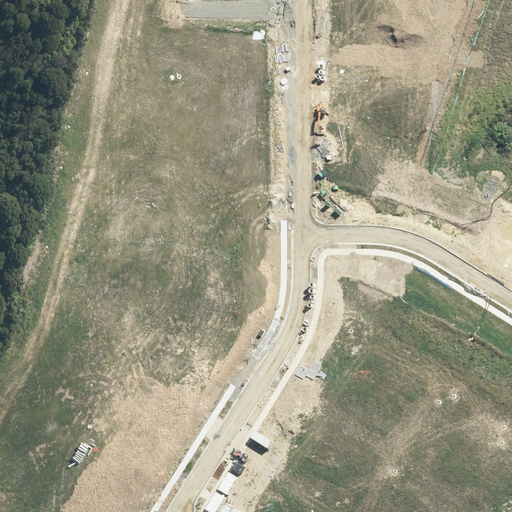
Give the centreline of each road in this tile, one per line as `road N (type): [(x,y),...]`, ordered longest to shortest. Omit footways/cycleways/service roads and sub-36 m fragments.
road 1 (unknown): [(177,511),(294,315),(303,277),(298,0)]
road 2 (unknown): [(301,234),(425,246),(511,301)]
road 3 (unknown): [(300,161),(145,164)]
road 4 (unknown): [(147,104),(144,229)]
